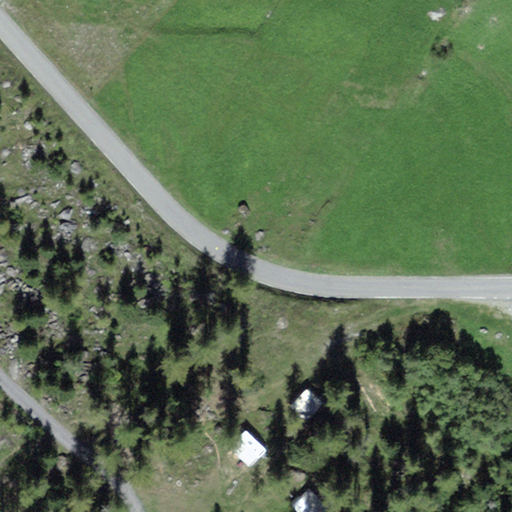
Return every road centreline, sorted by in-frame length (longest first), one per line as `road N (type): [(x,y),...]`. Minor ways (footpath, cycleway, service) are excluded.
road 1 (tertiary): [(0,21),(153,190),(208,240),(263,272),(316,283),(511,286)]
road 2 (track): [(131,511),(125,496),(0,380)]
